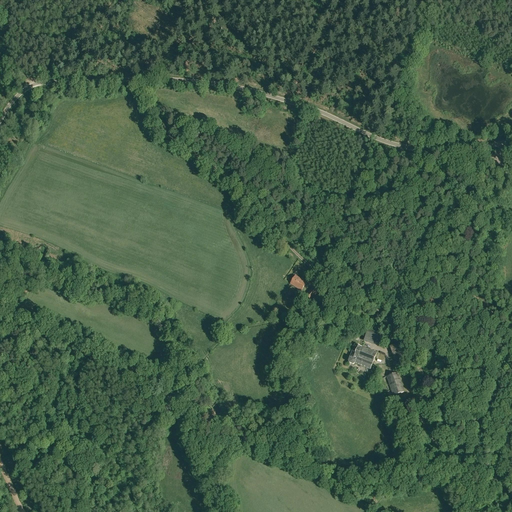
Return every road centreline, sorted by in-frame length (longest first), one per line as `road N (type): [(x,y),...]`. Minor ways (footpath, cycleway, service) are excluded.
road 1 (unclassified): [(0,123),(35,84),(156,78),(282,98),(400,145),(456,149),(511,139)]
road 2 (track): [(457,511),(425,380),(404,347),(397,315),(483,179)]
road 3 (track): [(331,305),(318,273),(234,181),(164,123),(142,79)]
road 4 (track): [(0,319),(172,379)]
